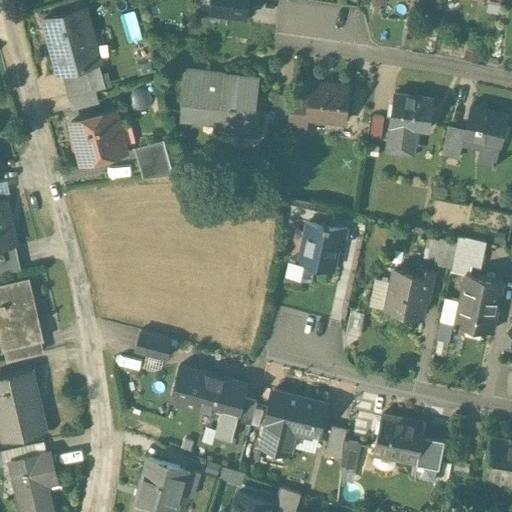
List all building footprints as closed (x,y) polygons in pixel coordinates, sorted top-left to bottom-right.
[(248,0),(211,0),(210,12),(247,17),(248,0)] [(85,7),(44,18),(59,73),(62,72),(86,66),(97,63),(100,62),(85,7)] [(138,11),(124,12),(125,39),(139,38),(138,11)] [(104,87),(97,63),(86,66),(92,90),(104,87)] [(92,90),(86,66),(62,72),(69,97),(92,90)] [(241,76),(227,74),(227,73),(225,73),(210,72),(210,70),(186,67),(180,119),(220,123),(219,133),(259,137),(262,110),(256,109),(260,76),(241,74),(241,76)] [(349,86),(310,82),(308,97),(307,117),(308,117),(346,121),(349,86)] [(434,97),(395,92),(386,150),(409,153),(413,127),(429,130),(434,97)] [(291,95),(277,94),(274,121),(288,123),(291,95)] [(308,97),(291,95),(288,123),(287,137),(306,139),(308,117),(307,117),(308,97)] [(508,114),(471,105),(464,135),(483,139),(478,163),(495,166),(508,114)] [(115,109),(71,121),(82,162),(126,151),(115,109)] [(384,117),(373,115),(370,136),(381,138),(384,117)] [(461,128),(449,125),(442,154),(455,157),(461,128)] [(164,139),(135,147),(143,178),(173,173),(164,139)] [(0,198),(0,247),(14,244),(17,244),(6,198),(0,198)] [(324,224),(324,226),(308,222),(300,262),(289,260),(285,276),(311,281),(315,266),(334,270),(340,241),(345,242),(347,228),(324,224)] [(458,235),(457,241),(451,267),(451,271),(467,274),(467,273),(468,274),(470,264),(459,261),(465,236),(458,235)] [(465,236),(459,261),(470,264),(481,266),(486,241),(465,236)] [(457,241),(440,238),(434,264),(451,267),(457,241)] [(14,244),(0,247),(0,271),(19,269),(14,244)] [(416,272),(395,268),(392,281),(377,278),(371,305),(421,315),(426,290),(430,291),(435,270),(417,266),(416,272)] [(467,274),(461,301),(446,297),(441,319),(454,322),(454,325),(456,326),(457,323),(492,330),(502,281),(468,274),(467,273),(467,274)] [(24,279),(0,284),(0,306),(4,306),(8,324),(0,326),(0,331),(4,348),(5,348),(37,340),(43,339),(36,310),(32,311),(24,279)] [(37,340),(5,348),(8,360),(40,353),(37,340)] [(171,349),(138,340),(132,366),(164,374),(171,349)] [(208,372),(180,364),(171,398),(198,405),(203,387),(204,387),(208,372)] [(31,369),(0,376),(0,416),(5,438),(45,428),(45,426),(35,429),(28,399),(38,397),(31,369)] [(247,382),(208,372),(204,387),(203,387),(198,405),(214,409),(222,411),(224,404),(240,408),(247,382)] [(327,402),(274,389),(260,443),(291,451),(296,429),(302,431),(298,445),(312,448),(316,434),(319,435),(327,402)] [(246,398),(240,421),(251,424),(258,401),(246,398)] [(425,423),(382,414),(374,452),(375,452),(373,462),(376,465),(381,467),(385,468),(390,468),(395,466),(397,457),(417,461),(425,423)] [(347,428),(332,425),(326,454),(342,458),(344,440),(347,428)] [(470,436),(458,434),(453,456),(465,459),(470,436)] [(195,441),(184,437),(180,449),(191,453),(195,441)] [(511,440),(493,438),(487,473),(511,476),(511,440)] [(361,443),(344,440),(342,458),(341,468),(355,472),(361,443)] [(52,450),(8,460),(19,511),(56,511),(50,486),(60,483),(52,450)] [(173,511),(186,468),(150,458),(133,511),(173,511)] [(241,481),(245,470),(225,464),(222,475),(241,481)] [(295,511),(301,493),(287,489),(281,511),(283,511),(295,511)] [(271,511),(274,504),(238,493),(232,511),(271,511)]
